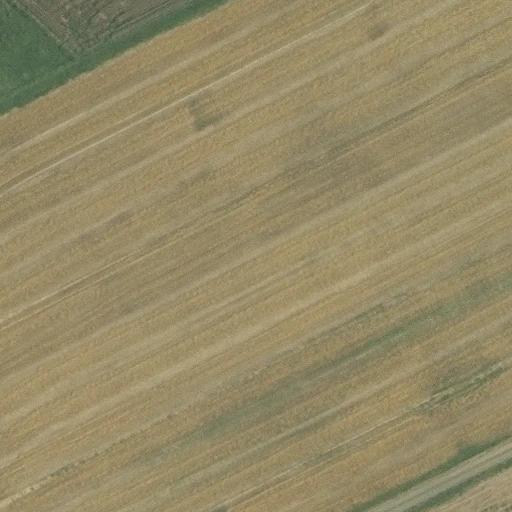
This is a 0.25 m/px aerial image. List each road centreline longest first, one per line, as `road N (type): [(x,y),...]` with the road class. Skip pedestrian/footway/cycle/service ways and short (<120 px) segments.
road 1 (track): [(208,0),(0,107)]
road 2 (track): [(511,455),(395,511)]
